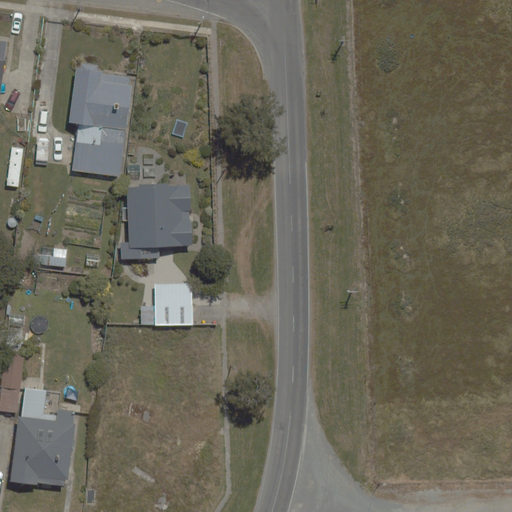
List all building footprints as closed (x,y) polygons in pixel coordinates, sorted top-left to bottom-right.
[(15,41),(0,38),(0,99),(6,101),(15,41)] [(133,74),(74,69),(70,120),(78,121),(74,173),(124,177),(133,74)] [(153,255),(153,241),(193,240),(191,177),(129,179),(130,240),(123,240),(124,268),(145,268),(145,255),(153,255)] [(72,254),(39,252),(38,272),(71,274),(72,254)] [(45,278),(2,273),(0,288),(0,301),(43,306),(45,278)] [(190,325),(189,300),(152,301),(153,326),(190,325)] [(47,405),(49,381),(24,379),(14,477),(72,483),(80,408),(47,405)] [(511,511),(511,495),(479,496),(479,511),(511,511)]
